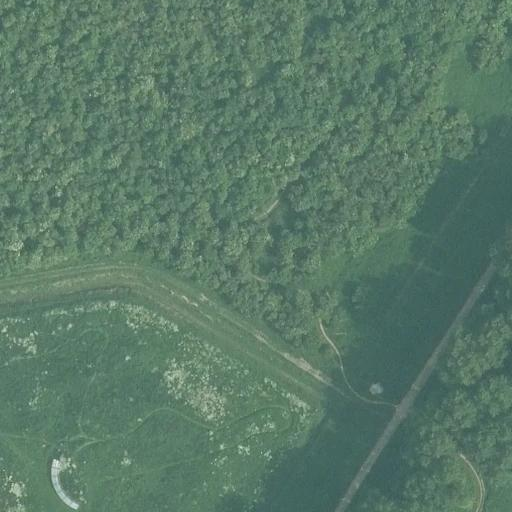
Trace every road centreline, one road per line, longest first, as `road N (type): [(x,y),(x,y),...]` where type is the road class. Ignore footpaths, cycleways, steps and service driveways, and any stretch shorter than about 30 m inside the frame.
road 1 (unknown): [(394,425),(160,277),(117,266),(0,286)]
road 2 (unknown): [(511,283),(360,511)]
road 3 (track): [(402,411),(511,240)]
